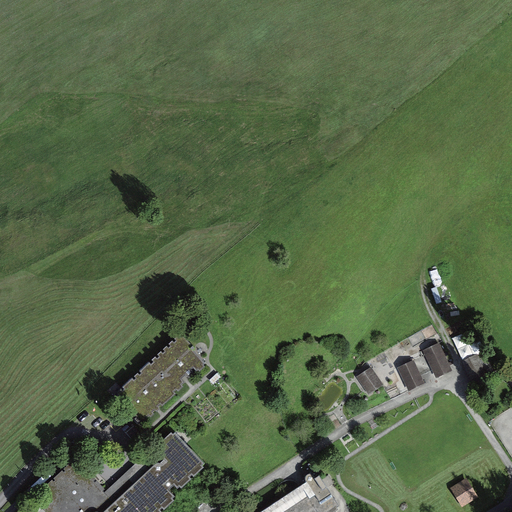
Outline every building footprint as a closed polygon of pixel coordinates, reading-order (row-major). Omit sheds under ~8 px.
[(177,334),(111,392),(134,419),(201,360),(177,334)] [(411,356),(391,366),(402,388),(422,378),(411,356)] [(371,365),(350,377),(362,397),(383,385),(371,365)] [(73,474),(33,511),(150,511),(203,460),(173,430),(100,502),(73,474)] [(320,511),(337,503),(321,472),(253,511),(320,511)]
